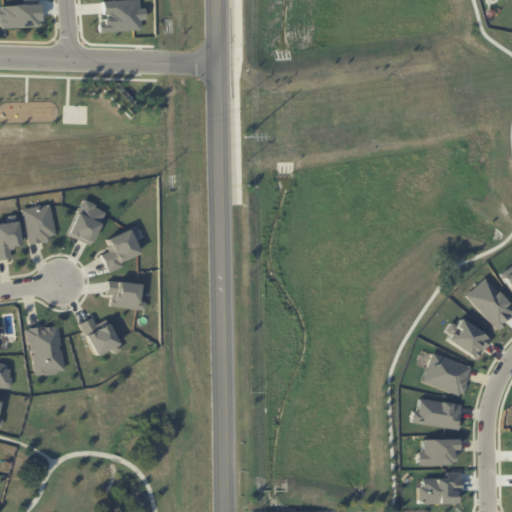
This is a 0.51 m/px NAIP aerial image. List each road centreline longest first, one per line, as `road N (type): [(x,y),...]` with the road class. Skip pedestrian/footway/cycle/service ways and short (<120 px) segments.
road 1 (tertiary): [(225,511),(214,0)]
road 2 (residential): [(0,57),(216,63)]
road 3 (residential): [(490,511),(490,415),(511,360)]
